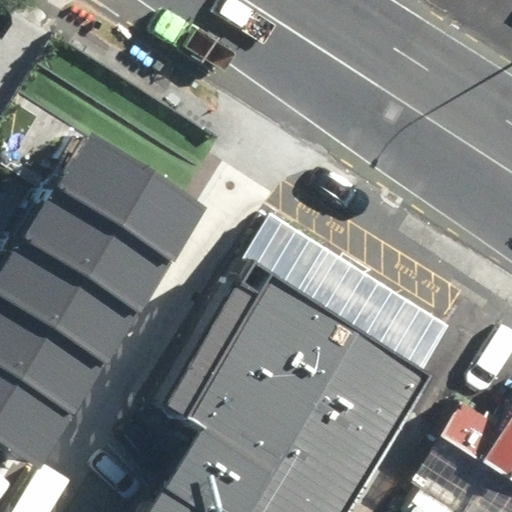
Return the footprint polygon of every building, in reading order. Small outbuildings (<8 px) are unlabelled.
[(137,244),(170,191),(62,125),(30,177),(137,244)] [(0,231),(105,296),(137,244),(30,177),(0,225),(0,231)] [(311,511),(439,314),(260,200),(135,395),(163,414),(99,511),(311,511)] [(0,303),(72,348),(105,296),(0,231),(0,303)] [(0,375),(40,400),(72,348),(0,303),(0,375)] [(0,448),(7,453),(40,400),(0,375),(0,448)] [(511,491),(511,381),(484,426),(445,400),(422,434),(511,491)] [(511,511),(511,494),(500,511),(511,511)]
